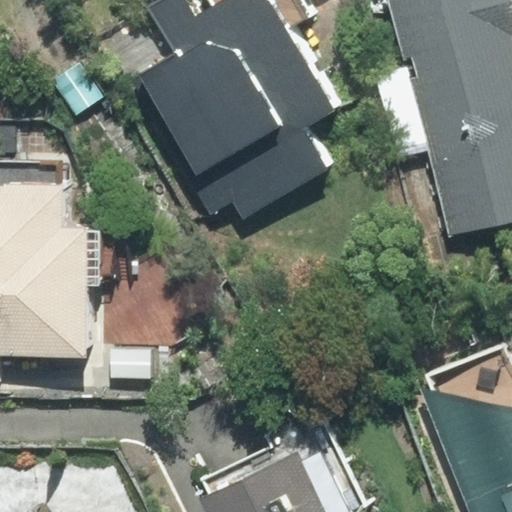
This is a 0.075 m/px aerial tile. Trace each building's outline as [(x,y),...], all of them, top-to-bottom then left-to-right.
[(314,13),(306,0),(214,0),(217,5),(205,11),(199,0),(161,0),(155,4),(181,49),(136,73),(215,211),(240,195),(251,214),(338,164),(315,124),(348,105),(299,20),(314,13)] [(511,0),(405,0),(421,66),(386,75),(406,159),(440,151),(460,236),(511,223),(511,0)] [(109,354),(111,223),(86,223),(87,183),(0,181),(0,384),(8,384),(9,352),(109,354)] [(511,511),(511,350),(509,343),(437,370),(444,388),(434,386),(480,511),(511,511)] [(348,511),(318,448),(216,496),(223,511),(348,511)]
